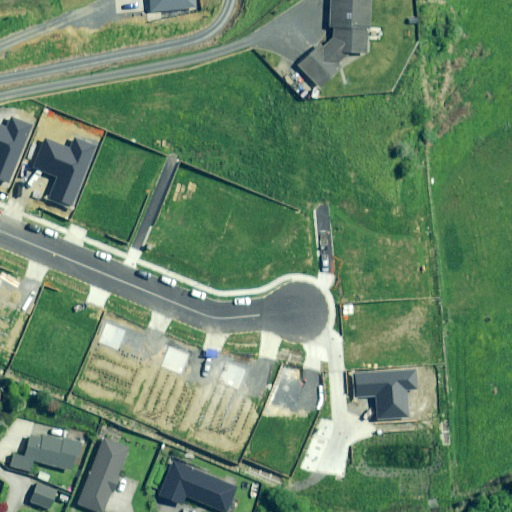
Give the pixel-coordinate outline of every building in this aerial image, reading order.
[(192,0),(137,0),(141,25),(195,18),(192,0)] [(367,0),(328,0),(326,27),(331,27),(330,38),(320,47),(317,44),(295,65),(318,89),(339,69),(334,63),(346,53),(363,54),(367,0)] [(248,29),(242,21),(230,31),(236,38),(248,29)] [(21,349),(0,342),(0,364),(14,370),(21,349)] [(41,439),(31,436),(25,456),(15,453),(11,466),(31,472),(34,461),(71,472),(80,443),(63,438),(63,441),(42,435),(41,439)] [(103,511),(129,449),(104,439),(77,504),(96,511),(103,511)] [(225,511),(236,487),(173,462),(159,496),(181,505),(185,496),(224,511),(225,511)] [(56,492),(37,484),(30,501),(48,509),(56,492)]
